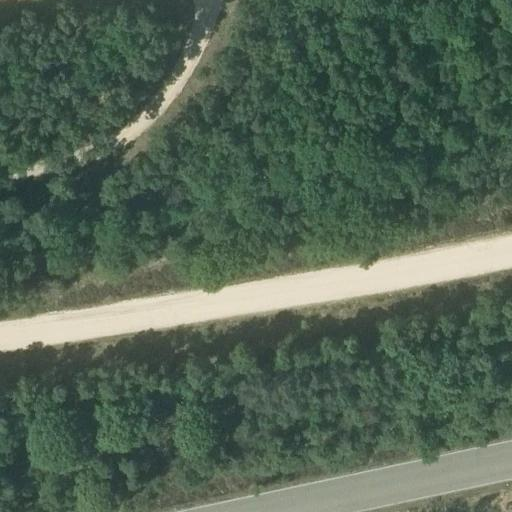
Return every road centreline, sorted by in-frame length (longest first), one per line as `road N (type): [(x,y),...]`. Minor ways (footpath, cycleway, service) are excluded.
road 1 (track): [(511,247),(0,336)]
road 2 (track): [(0,169),(99,144),(167,88),(208,0)]
